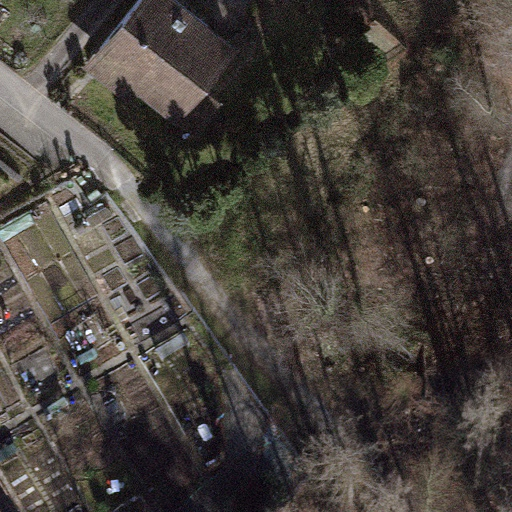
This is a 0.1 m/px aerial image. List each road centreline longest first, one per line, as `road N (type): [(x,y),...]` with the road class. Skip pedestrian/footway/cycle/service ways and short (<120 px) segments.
road 1 (track): [(115,169),(289,375),(419,511)]
road 2 (residential): [(0,88),(115,169)]
